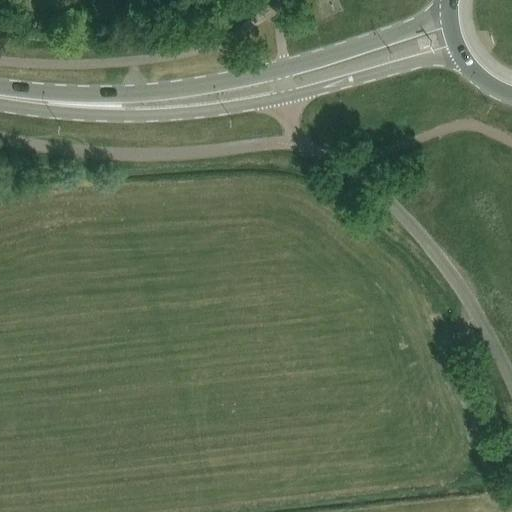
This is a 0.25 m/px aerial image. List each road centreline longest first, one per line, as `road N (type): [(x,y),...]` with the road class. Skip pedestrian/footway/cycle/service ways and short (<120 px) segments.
road 1 (unclassified): [(511,394),(431,249),(344,166),(292,141),(287,96)]
road 2 (tertiary): [(103,105),(138,116),(287,96)]
road 3 (tertiary): [(285,69),(103,105)]
road 4 (tertiary): [(287,96),(457,56)]
road 5 (tertiary): [(446,18),(285,69)]
